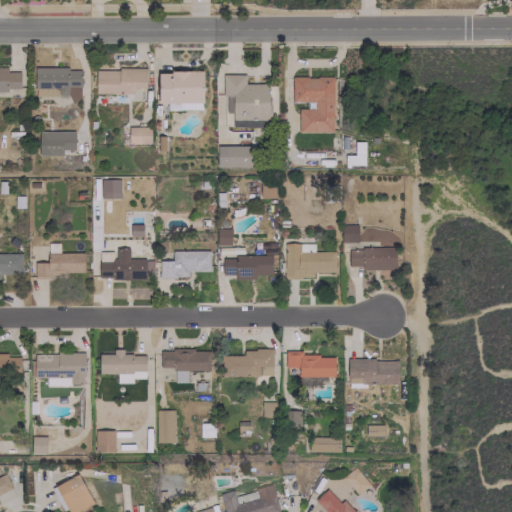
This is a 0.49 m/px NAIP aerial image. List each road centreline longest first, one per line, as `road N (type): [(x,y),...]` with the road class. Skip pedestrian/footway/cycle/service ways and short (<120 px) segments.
road 1 (tertiary): [(0,23),(511,22)]
road 2 (residential): [(0,315),(381,313)]
